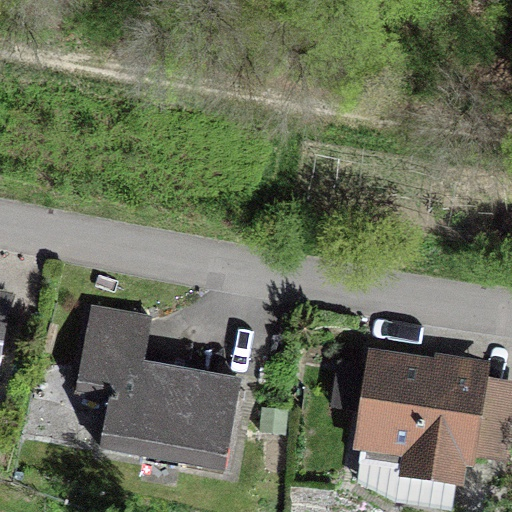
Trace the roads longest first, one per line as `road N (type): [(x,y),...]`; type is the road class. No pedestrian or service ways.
road 1 (residential): [(0,218),(511,314)]
road 2 (track): [(0,50),(511,139)]
